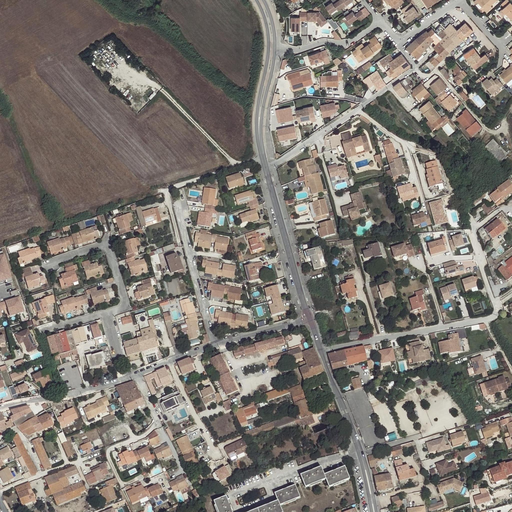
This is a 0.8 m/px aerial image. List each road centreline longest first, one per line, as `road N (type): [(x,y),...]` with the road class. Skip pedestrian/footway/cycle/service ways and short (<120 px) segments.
road 1 (residential): [(483,320),(321,350)]
road 2 (residential): [(137,478),(122,485),(108,455),(159,424),(137,374)]
road 3 (residential): [(266,160),(164,189),(179,244)]
road 4 (tertiary): [(267,165),(308,317)]
road 5 (tertiary): [(321,350),(371,497)]
road 6 (residential): [(52,260),(109,245),(125,302),(105,312)]
road 7 (residential): [(497,208),(472,226),(496,307),(483,320)]
road 8 (residential): [(127,378),(0,411)]
